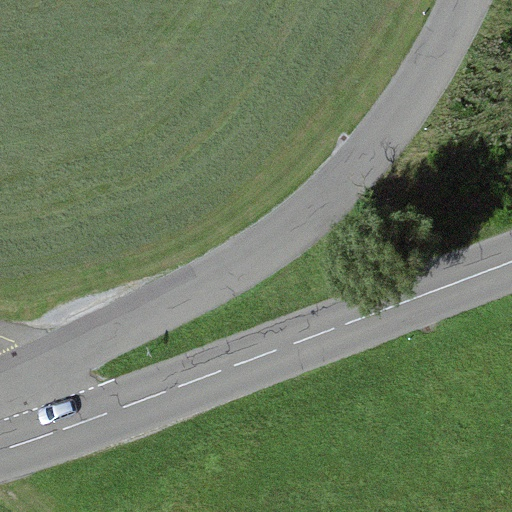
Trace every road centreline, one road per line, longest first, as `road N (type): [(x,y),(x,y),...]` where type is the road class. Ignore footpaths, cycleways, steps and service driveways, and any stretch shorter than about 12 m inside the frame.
road 1 (unclassified): [(0,386),(243,264),(370,164),(434,79),(467,0)]
road 2 (tertiary): [(0,450),(511,264)]
